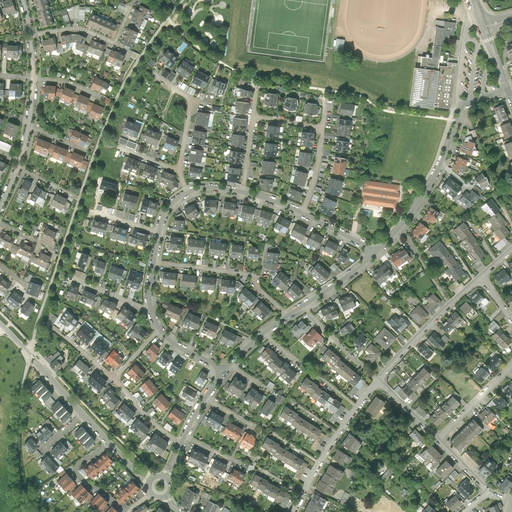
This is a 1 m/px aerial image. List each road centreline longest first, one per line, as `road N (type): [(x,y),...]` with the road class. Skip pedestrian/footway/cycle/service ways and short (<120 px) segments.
road 1 (residential): [(375,252),(434,175),(463,105),(507,88)]
road 2 (residential): [(181,443),(49,325)]
road 3 (residential): [(293,511),(337,433),(379,381)]
road 4 (residential): [(286,315),(255,275),(155,261)]
road 5 (residential): [(224,369),(177,349),(159,331),(148,307),(155,261)]
road 6 (residential): [(379,381),(480,278)]
road 7 (residential): [(155,261),(158,230),(186,192),(243,190)]
road 8 (residential): [(32,78),(28,127),(0,206)]
road 9 (tertiary): [(0,325),(83,414)]
